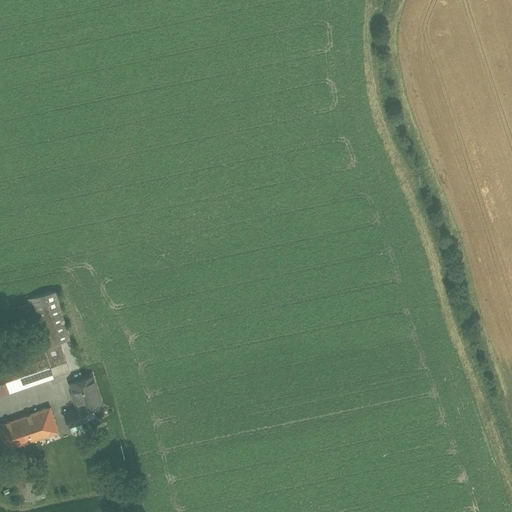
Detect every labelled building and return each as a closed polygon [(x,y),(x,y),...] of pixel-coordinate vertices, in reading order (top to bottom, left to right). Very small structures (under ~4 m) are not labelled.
[(71,341),(55,291),(27,299),(32,315),(42,347),(43,350),(71,341)] [(0,395),(53,379),(43,350),(42,347),(0,360),(0,395)] [(67,360),(56,362),(58,374),(69,371),(67,360)] [(87,377),(66,384),(73,408),(61,412),(67,429),(99,419),(103,412),(93,379),(87,377)] [(59,434),(50,407),(0,424),(0,445),(2,453),(59,434)] [(37,472),(17,478),(25,502),(45,495),(37,472)]
